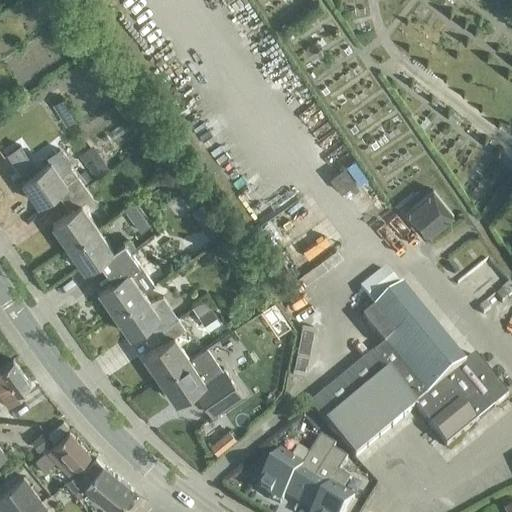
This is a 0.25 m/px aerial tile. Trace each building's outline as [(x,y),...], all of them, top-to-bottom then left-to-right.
[(19,145),(6,154),(23,178),(22,179),(38,203),(55,190),(62,200),(84,185),(70,164),(59,149),(48,157),(50,160),(36,169),(19,145)] [(100,157),(86,167),(94,178),(108,168),(100,157)] [(84,185),(62,200),(69,211),(52,223),(68,246),(97,226),(81,203),(92,196),(84,185)] [(430,254),(467,229),(443,193),(406,217),(430,254)] [(208,217),(198,224),(208,239),(218,232),(208,217)] [(112,248),(97,226),(68,246),(84,269),(102,256),(109,266),(131,251),(123,240),(112,248)] [(154,284),(142,268),(131,251),(109,266),(116,276),(98,288),(114,311),(143,292),(154,284)] [(384,271),(360,291),(375,309),(399,289),(391,280),(384,271)] [(511,291),(508,286),(499,293),(506,300),(511,295),(511,291)] [(400,290),(362,322),(361,322),(382,347),(307,409),(310,412),(324,428),(354,459),(414,408),(429,426),(427,427),(445,448),(507,397),(474,357),(463,366),(400,290)] [(149,300),(143,292),(114,311),(130,334),(148,322),(155,332),(177,317),(163,296),(149,300)] [(485,305),(478,311),(482,316),(489,310),(485,305)] [(211,309),(199,318),(208,331),(220,322),(211,309)] [(177,317),(155,332),(162,341),(144,354),(160,377),(190,357),(174,335),(185,327),(177,317)] [(190,357),(160,377),(176,400),(194,388),(211,413),(241,392),(223,367),(205,379),(190,357)] [(23,389),(30,383),(13,359),(0,367),(0,392),(9,405),(26,393),(23,389)] [(310,412),(302,420),(317,435),(324,428),(310,412)] [(62,421),(46,435),(52,442),(68,428),(62,421)] [(68,473),(90,453),(69,429),(35,460),(44,470),(56,459),(68,473)] [(228,430),(209,445),(216,454),(235,439),(228,430)] [(40,434),(30,441),(37,451),(47,444),(40,434)] [(278,453),(255,490),(271,500),(273,497),(281,502),(283,498),(296,506),(292,511),(293,511),(334,448),(319,438),(308,457),(297,450),(290,461),(278,453)] [(334,448),(293,511),(294,511),(297,507),(305,511),(345,511),(353,500),(341,493),(348,482),(338,475),(346,461),(332,452),(335,448),(334,448)] [(114,510),(132,487),(96,458),(81,476),(79,479),(83,483),(96,493),(95,495),(114,510)] [(489,462),(489,481),(508,480),(508,461),(489,462)] [(78,472),(66,482),(73,490),(83,483),(79,479),(81,476),(78,472)] [(6,511),(48,511),(23,477),(0,492),(0,510),(1,511),(5,511),(6,511)]
